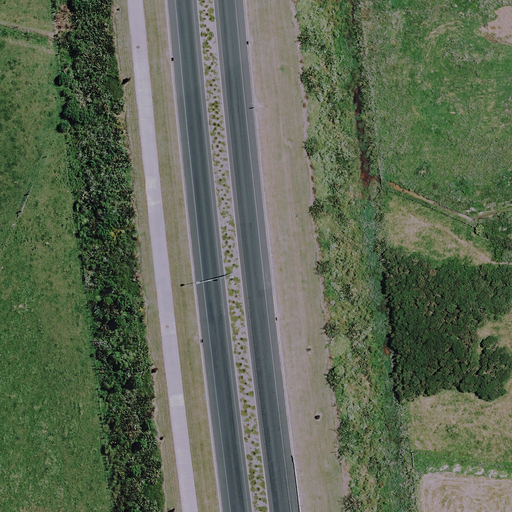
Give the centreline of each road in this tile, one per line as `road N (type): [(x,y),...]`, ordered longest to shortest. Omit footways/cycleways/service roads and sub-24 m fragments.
road 1 (secondary): [(230,0),(286,511)]
road 2 (secondary): [(237,511),(184,0)]
